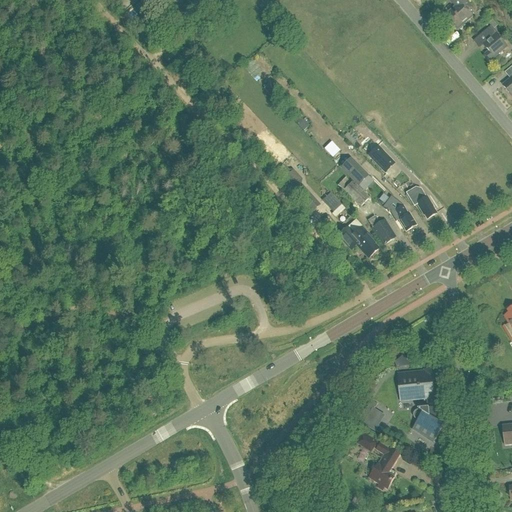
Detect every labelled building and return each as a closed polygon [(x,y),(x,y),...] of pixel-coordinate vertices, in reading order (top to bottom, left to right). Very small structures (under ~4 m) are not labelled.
[(458,32),(465,26),(465,24),(464,24),(472,17),(468,12),(473,9),(465,0),(454,0),(452,2),(456,7),(446,15),(452,22),(451,23),(451,25),(456,31),(458,32)] [(490,62),(504,51),(498,44),(502,41),(491,29),(481,38),(486,43),(483,46),(488,52),(484,55),(490,62)] [(511,98),(511,67),(511,69),(511,70),(511,78),(502,87),(511,98)] [(303,121),(299,126),(304,131),(308,127),(303,121)] [(378,148),(368,157),(384,174),(394,165),(378,148)] [(358,188),(369,177),(351,159),(340,169),(358,188)] [(295,195),(312,214),(320,206),(303,187),(295,195)] [(417,192),(415,189),(406,195),(413,207),(416,206),(423,217),(424,216),(427,221),(436,215),(432,209),(433,208),(427,198),(425,199),(420,190),(417,192)] [(333,214),(341,206),(330,194),(322,202),(333,214)] [(408,215),(403,207),(398,203),(386,210),(388,213),(390,212),(396,222),(398,221),(401,226),(402,225),(406,233),(416,227),(412,221),(413,221),(409,214),(408,215)] [(379,225),(375,218),(368,222),(372,229),(371,230),(382,247),(394,240),(392,238),(394,236),(385,221),(379,225)] [(374,242),(362,229),(354,236),(348,229),(338,238),(351,251),(356,247),(368,260),(379,250),(373,243),(374,242)] [(428,399),(429,410),(418,411),(417,411),(417,412),(416,412),(415,413),(414,414),(414,415),(414,416),(414,417),(414,418),(414,419),(415,420),(416,421),(418,422),(413,431),(418,434),(434,445),(435,445),(436,445),(437,445),(438,445),(439,444),(440,443),(440,442),(440,441),(440,435),(445,428),(440,425),(443,421),(440,394),(437,370),(425,371),(425,373),(421,374),(398,376),(401,403),(424,400),(428,399)] [(365,425),(376,433),(379,434),(380,434),(376,432),(372,429),(381,416),(374,411),(375,410),(378,406),(377,405),(377,406),(376,407),(370,404),(361,420),(366,423),(365,425)] [(372,454),(379,443),(363,433),(356,444),(372,454)] [(401,458),(381,445),(377,452),(385,457),(370,480),(379,486),(378,488),(383,492),(384,489),(387,491),(397,475),(391,472),(400,458),(401,458)]
